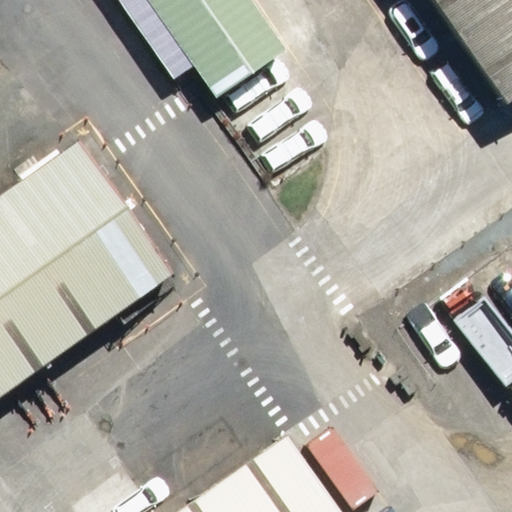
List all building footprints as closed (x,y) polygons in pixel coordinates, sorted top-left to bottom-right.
[(186,65),(208,96),(278,49),(244,0),(111,0),(166,79),(186,65)] [(349,0),(391,59),(443,22),(426,0),(349,0)] [(451,34),(498,101),(511,91),(511,0),(426,0),(443,22),(451,34)] [(444,139),(498,101),(451,34),(397,73),(444,139)] [(0,188),(0,389),(163,273),(68,140),(0,188)] [(166,511),(331,511),(276,433),(166,511)]
